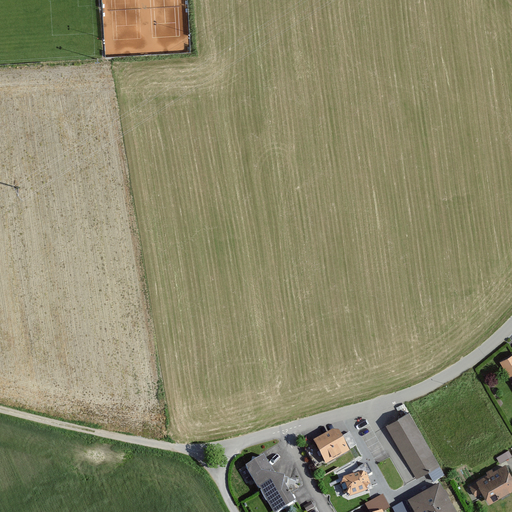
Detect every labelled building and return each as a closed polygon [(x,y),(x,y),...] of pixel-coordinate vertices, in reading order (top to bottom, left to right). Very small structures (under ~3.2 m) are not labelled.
[(511,354),(500,360),(511,384),(511,354)] [(408,410),(384,424),(416,479),(440,465),(408,410)] [(337,429),(312,442),(324,464),(355,448),(348,434),(342,438),(337,429)] [(265,454),(244,466),(273,511),(274,511),(294,500),(265,454)] [(511,478),(503,463),(474,479),(488,503),(511,489),(511,478)] [(365,470),(340,478),(346,496),(370,488),(365,470)] [(455,511),(440,484),(408,502),(413,511),(455,511)] [(410,511),(405,499),(392,505),(395,511),(410,511)]
